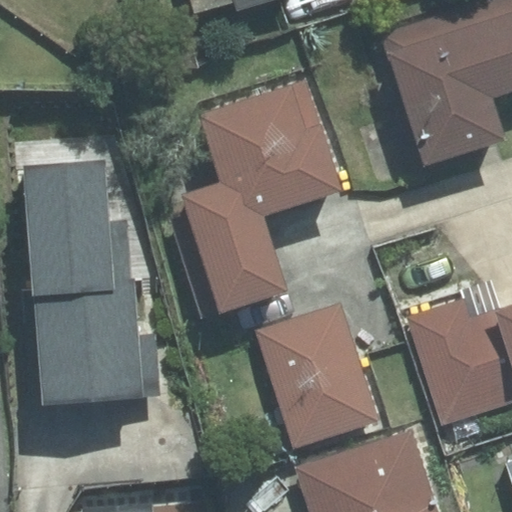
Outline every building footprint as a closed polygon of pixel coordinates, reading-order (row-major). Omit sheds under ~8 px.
[(239,0),(245,14),(283,0),(239,0)] [(511,0),(466,0),(365,35),(413,179),(504,150),(490,108),(511,100),(511,0)] [(339,193),(302,79),(196,114),(219,185),(159,205),(197,320),(281,293),(257,220),(339,193)] [(97,154),(16,162),(41,408),(174,394),(162,274),(110,280),(97,154)] [(461,295),(406,317),(444,430),(511,406),(511,304),(469,319),(461,295)] [(376,422),(339,309),(250,339),(287,452),(376,422)] [(431,511),(406,438),(293,473),(305,511),(431,511)] [(511,457),(501,461),(511,495),(511,457)] [(153,511),(153,501),(81,505),(81,511),(153,511)]
